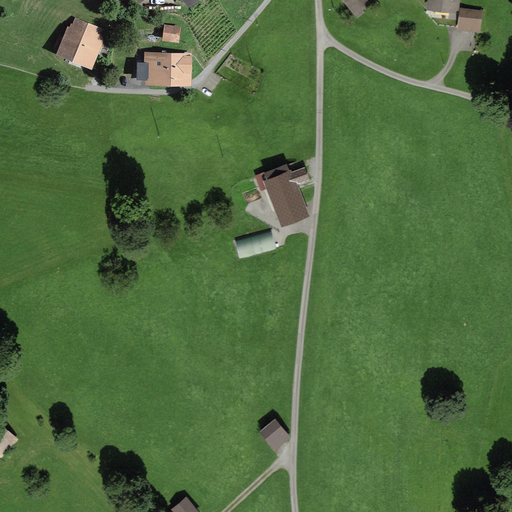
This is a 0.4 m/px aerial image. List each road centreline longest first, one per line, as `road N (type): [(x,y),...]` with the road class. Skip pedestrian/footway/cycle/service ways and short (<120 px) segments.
road 1 (residential): [(293,511),(322,34)]
road 2 (residential): [(75,85),(159,90),(194,82),(266,0)]
road 3 (track): [(511,115),(377,66),(322,34)]
